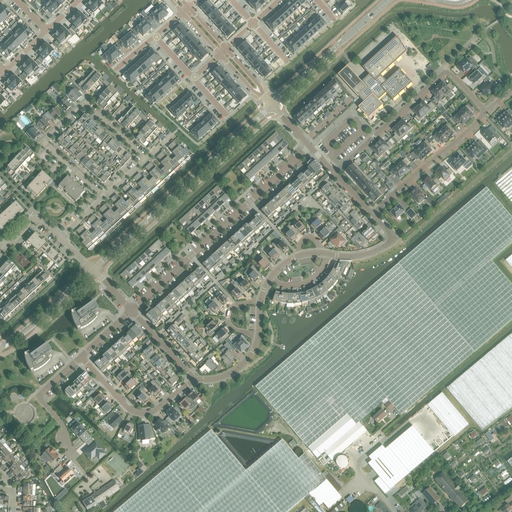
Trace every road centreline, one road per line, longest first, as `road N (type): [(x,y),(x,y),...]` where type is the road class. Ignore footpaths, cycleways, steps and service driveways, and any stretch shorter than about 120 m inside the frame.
road 1 (tertiary): [(93,269),(272,105)]
road 2 (residential): [(132,310),(310,146)]
road 3 (residential): [(486,111),(446,68),(335,173)]
road 4 (tertiary): [(272,105),(388,0)]
road 5 (residential): [(372,214),(486,111)]
road 6 (residential): [(81,356),(139,414),(196,380)]
road 7 (residential): [(84,103),(45,143),(104,197)]
road 8 (residential): [(71,454),(64,427),(38,395),(81,356)]
road 9 (tertiary): [(0,347),(93,269)]
